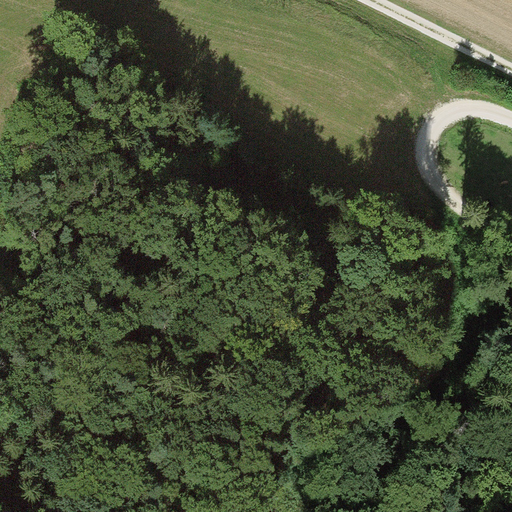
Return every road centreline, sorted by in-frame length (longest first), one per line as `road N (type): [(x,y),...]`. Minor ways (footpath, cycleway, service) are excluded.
road 1 (track): [(511,263),(425,176),(426,130),(442,114),(479,110)]
road 2 (track): [(511,77),(364,0)]
